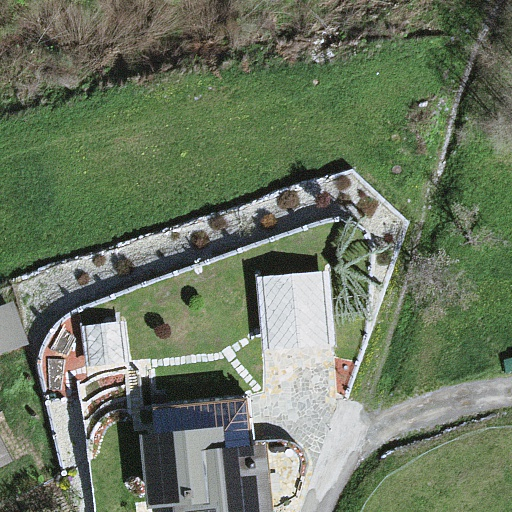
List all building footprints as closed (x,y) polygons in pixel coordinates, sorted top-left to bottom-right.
[(333,276),(263,281),(269,357),(338,352),(333,276)] [(14,301),(0,306),(0,352),(29,341),(14,301)] [(126,326),(88,330),(92,370),(130,366),(126,326)] [(0,466),(12,460),(0,436),(0,466)] [(231,446),(150,453),(155,511),(278,511),(274,466),(233,470),(231,446)]
